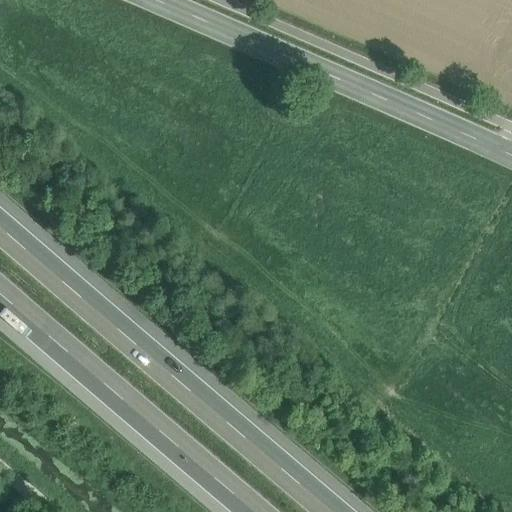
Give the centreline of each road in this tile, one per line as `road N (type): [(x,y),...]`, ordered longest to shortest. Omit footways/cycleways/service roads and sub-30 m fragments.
road 1 (motorway): [(350,511),(0,210)]
road 2 (secondary): [(511,155),(160,0)]
road 3 (motorway): [(0,288),(262,511)]
